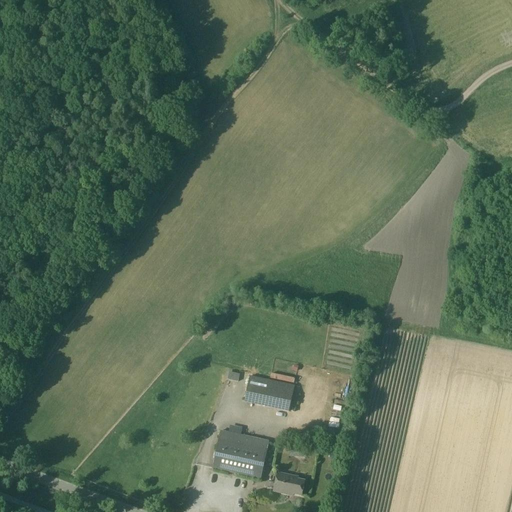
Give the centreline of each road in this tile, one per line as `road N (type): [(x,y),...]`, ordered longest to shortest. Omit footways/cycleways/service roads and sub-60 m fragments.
road 1 (track): [(0,414),(224,93),(292,14)]
road 2 (track): [(292,14),(427,109),(452,106),(511,60)]
road 3 (tertiary): [(126,511),(0,470)]
